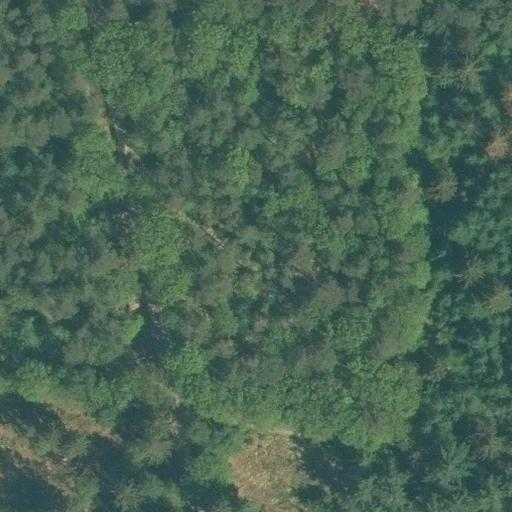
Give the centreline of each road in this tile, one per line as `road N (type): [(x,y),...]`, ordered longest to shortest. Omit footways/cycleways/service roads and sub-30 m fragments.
road 1 (track): [(94,0),(175,415)]
road 2 (track): [(175,415),(0,399)]
